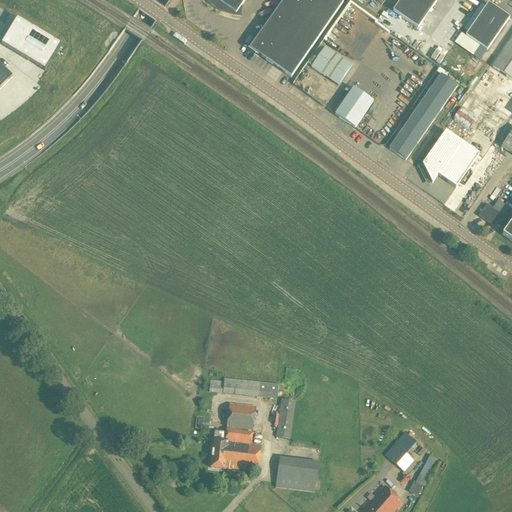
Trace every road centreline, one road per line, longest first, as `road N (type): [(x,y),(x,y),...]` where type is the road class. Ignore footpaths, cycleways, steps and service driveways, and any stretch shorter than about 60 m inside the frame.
road 1 (unclassified): [(511,267),(139,0)]
road 2 (unclassified): [(153,511),(0,292)]
road 3 (primary): [(0,172),(94,89),(158,0)]
